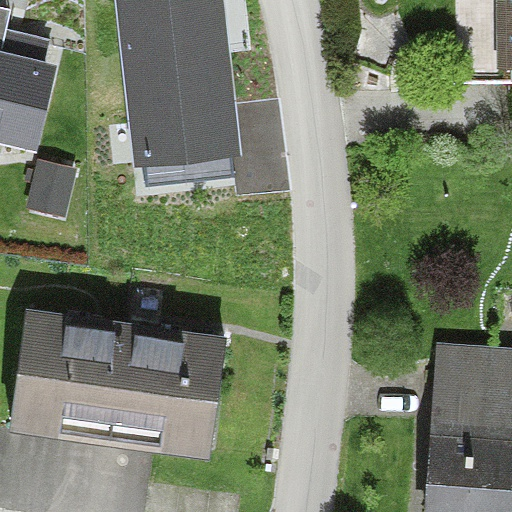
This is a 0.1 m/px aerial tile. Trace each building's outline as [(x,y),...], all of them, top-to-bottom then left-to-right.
[(218,0),(120,0),(138,162),(235,151),(218,0)] [(511,0),(491,0),(493,61),(511,60),(511,0)] [(52,77),(0,64),(0,144),(33,153),(52,77)] [(215,329),(15,303),(0,415),(0,421),(199,448),(215,329)] [(511,511),(511,345),(434,337),(415,511),(511,511)]
